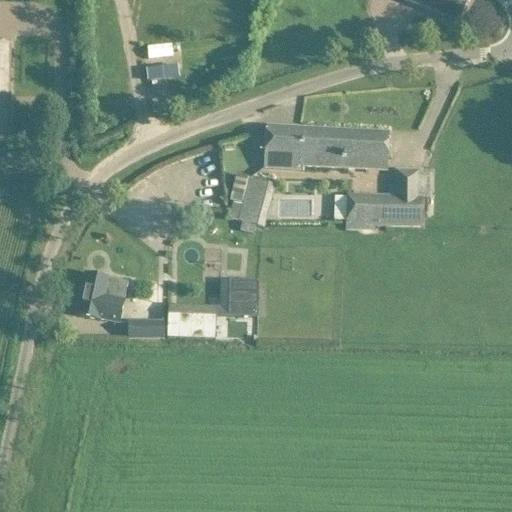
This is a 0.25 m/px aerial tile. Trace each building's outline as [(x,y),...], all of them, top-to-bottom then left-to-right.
[(467,0),(399,0),(460,23),(468,0),(467,0)] [(173,43),(148,46),(150,59),(174,55),(173,43)] [(0,141),(9,141),(10,46),(0,45),(0,141)] [(175,67),(147,70),(148,80),(176,76),(175,67)] [(265,171),(303,173),(303,169),(387,173),(389,135),(267,129),(265,171)] [(422,196),(419,196),(419,170),(394,170),(393,184),(387,184),(387,196),(345,194),(343,223),(375,224),(375,227),(421,228),(422,196)] [(268,200),(272,185),(248,179),(237,222),(243,223),(264,229),(271,201),(268,200)] [(76,317),(96,321),(118,326),(125,298),(124,298),(127,284),(110,280),(110,279),(86,274),(76,317)] [(229,318),(257,318),(258,283),(230,283),(229,318)] [(167,340),(215,342),(216,318),(168,316),(167,340)] [(128,324),(128,341),(164,341),(164,324),(128,324)]
